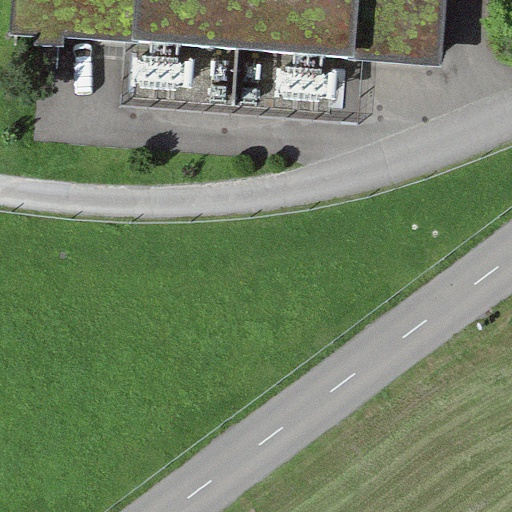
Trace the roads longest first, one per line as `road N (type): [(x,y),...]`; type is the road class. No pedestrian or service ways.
road 1 (track): [(511,117),(387,168),(242,201),(86,205),(0,193)]
road 2 (tertiary): [(170,511),(511,257)]
